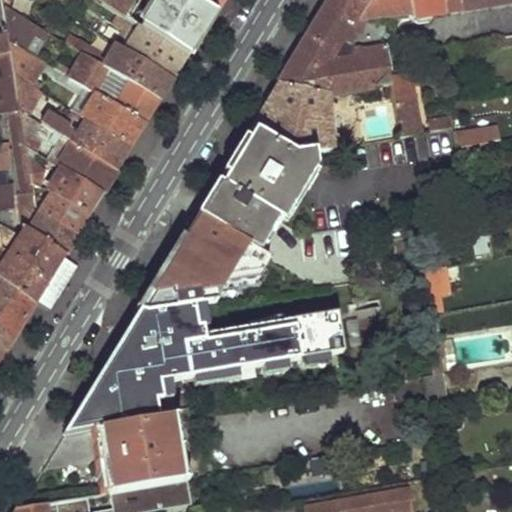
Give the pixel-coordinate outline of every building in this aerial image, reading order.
[(2,0),(3,8),(30,24),(34,16),(22,9),(27,0),(2,0)] [(43,0),(62,12),(65,7),(70,8),(75,0),(43,0)] [(138,0),(95,0),(140,28),(187,58),(214,15),(189,0),(157,0),(151,9),(138,1),(138,0)] [(223,0),(189,0),(214,15),(223,0)] [(327,95),(390,79),(390,76),(386,53),(389,20),(415,16),(425,25),(435,23),(438,18),(437,15),(437,11),(442,11),(443,14),(511,2),(511,0),(327,0),(277,82),(327,95)] [(8,43),(34,57),(47,35),(46,33),(30,24),(3,8),(7,32),(8,43)] [(102,55),(52,24),(46,33),(47,35),(84,57),(96,65),(102,55)] [(187,58),(140,28),(125,51),(173,81),(187,58)] [(26,146),(20,111),(14,76),(8,43),(7,32),(0,33),(0,114),(8,113),(22,197),(33,195),(31,182),(26,146)] [(14,76),(30,85),(43,63),(34,57),(8,43),(14,76)] [(125,51),(118,46),(104,69),(159,104),(173,81),(125,51)] [(98,96),(145,126),(159,104),(104,69),(96,65),(84,57),(69,79),(98,96)] [(397,133),(423,129),(415,72),(390,76),(390,79),(397,133)] [(20,111),(26,114),(40,92),(30,85),(14,76),(20,111)] [(310,149),(330,145),(327,95),(277,82),(247,129),(250,131),(285,153),(310,149)] [(145,126),(98,96),(83,119),(131,149),(145,126)] [(26,146),(34,152),(47,129),(42,125),(26,114),(20,111),(26,146)] [(131,149),(83,119),(76,129),(49,113),(42,125),(47,129),(73,145),(117,172),(131,149)] [(426,157),(452,154),(448,117),(422,120),(426,157)] [(488,143),(503,141),(500,126),(453,134),(456,149),(488,143)] [(285,153),(250,131),(217,185),(275,217),(280,220),(313,165),(310,149),(285,153)] [(491,159),(488,143),(456,149),(459,164),(491,159)] [(117,172),(73,145),(59,169),(61,170),(102,197),(117,172)] [(31,182),(37,184),(45,170),(34,161),(38,154),(34,152),(26,146),(31,182)] [(0,185),(10,184),(7,170),(0,170),(0,185)] [(102,197),(61,170),(49,191),(90,216),(102,197)] [(33,195),(34,198),(41,186),(37,184),(31,182),(33,195)] [(0,185),(0,211),(15,209),(14,183),(10,184),(0,185)] [(275,217),(217,185),(198,219),(256,249),(275,217)] [(90,216),(49,191),(37,211),(78,235),(84,226),(90,216)] [(33,195),(22,197),(16,198),(18,210),(35,209),(34,198),(33,195)] [(78,235),(37,211),(27,227),(67,253),(73,244),(78,235)] [(148,291),(135,312),(191,306),(203,304),(223,300),(220,283),(263,276),(273,258),(256,249),(198,219),(194,217),(148,291)] [(24,226),(18,236),(0,225),(0,235),(2,248),(8,251),(0,263),(0,279),(36,304),(37,302),(65,257),(67,253),(27,227),(24,226)] [(65,257),(37,302),(51,310),(64,287),(78,265),(65,257)] [(427,269),(431,296),(450,294),(447,267),(427,269)] [(36,304),(0,279),(0,338),(6,351),(36,304)] [(100,427),(156,417),(154,402),(171,400),(168,382),(193,378),(195,387),(238,380),(236,371),(261,367),(262,376),(288,371),(287,362),(293,361),(294,370),(329,364),(327,355),(342,353),(335,312),(201,335),(200,327),(206,326),(203,304),(191,306),(135,312),(121,336),(84,398),(62,433),(100,427)] [(443,332),(429,334),(434,360),(436,372),(445,370),(443,356),(446,356),(443,332)] [(430,404),(450,401),(445,370),(436,372),(425,373),(427,382),(430,404)] [(425,373),(404,376),(406,385),(427,382),(425,373)] [(156,417),(100,427),(104,452),(110,493),(129,489),(182,479),(171,415),(156,417)] [(443,472),(440,457),(424,459),(427,475),(443,472)] [(396,511),(410,510),(405,485),(303,503),(304,511),(396,511)] [(110,493),(56,502),(57,511),(82,511),(99,509),(99,505),(131,499),(129,489),(110,493)]
